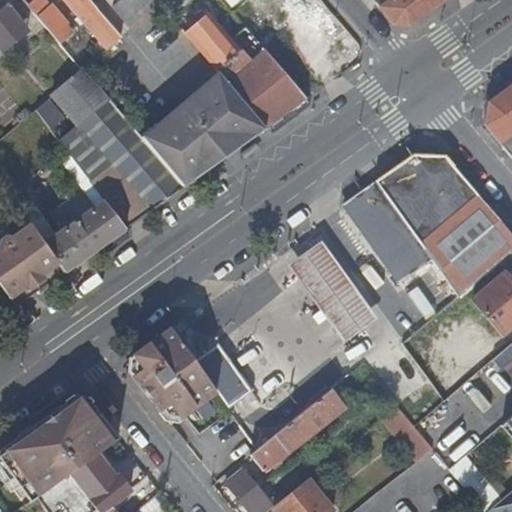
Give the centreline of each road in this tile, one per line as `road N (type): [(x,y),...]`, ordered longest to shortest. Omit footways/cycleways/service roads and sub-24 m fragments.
road 1 (residential): [(210,511),(70,334)]
road 2 (primary): [(250,204),(70,334)]
road 3 (primary): [(250,204),(284,204),(431,101)]
road 4 (primary): [(406,69),(265,177),(250,204)]
road 5 (residential): [(431,101),(511,198)]
